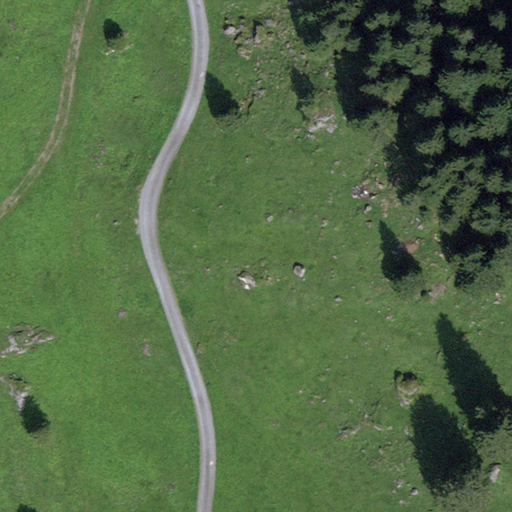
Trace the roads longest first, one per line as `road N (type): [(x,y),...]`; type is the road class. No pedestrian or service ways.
road 1 (track): [(195,0),(195,84),(156,168),(148,233),(205,417),(205,511)]
road 2 (track): [(87,0),(59,140),(0,211)]
